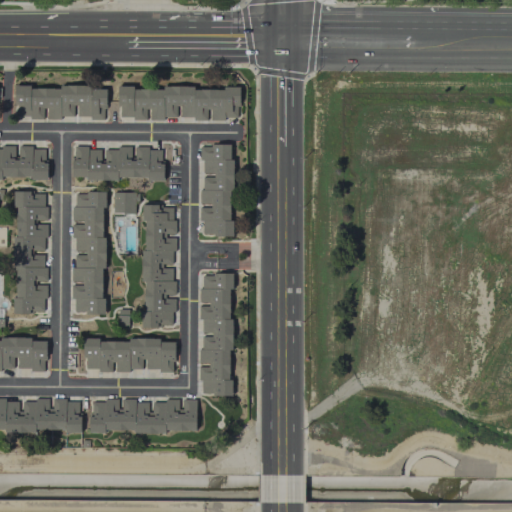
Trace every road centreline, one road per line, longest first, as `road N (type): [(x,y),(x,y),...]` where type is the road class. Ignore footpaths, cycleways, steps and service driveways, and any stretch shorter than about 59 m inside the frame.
road 1 (secondary): [(281,139),(282,475)]
road 2 (primary): [(281,36),(408,38)]
